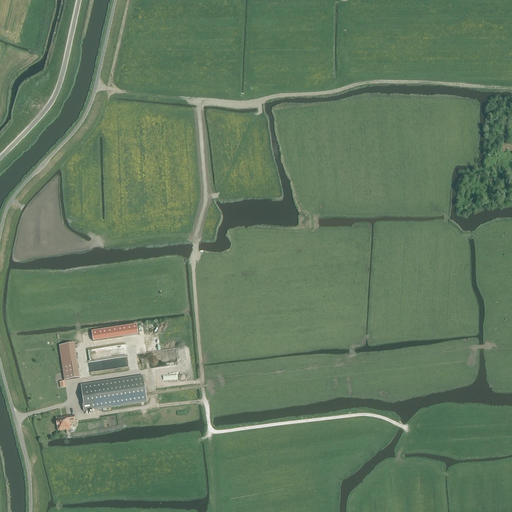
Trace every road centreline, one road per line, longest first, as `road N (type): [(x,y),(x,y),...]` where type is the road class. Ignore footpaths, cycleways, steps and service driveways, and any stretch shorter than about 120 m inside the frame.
road 1 (track): [(206,198),(194,267),(210,433),(368,413),(410,430)]
road 2 (track): [(511,86),(382,79),(240,103),(96,87)]
road 3 (unclassified): [(0,237),(14,196),(83,120),(116,0)]
road 4 (tertiary): [(0,158),(59,89),(79,0)]
road 5 (unclassified): [(31,511),(28,465),(0,362)]
